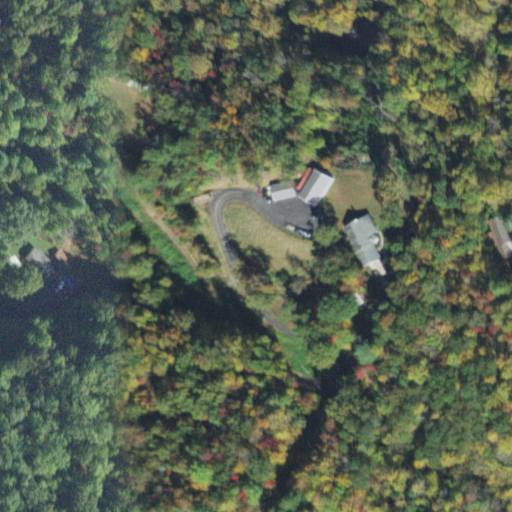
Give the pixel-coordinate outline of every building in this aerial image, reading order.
[(381,21),(357,25),(362,51),(386,46),(381,21)] [(326,180),(308,171),(294,200),(313,208),(326,180)] [(264,188),(269,204),(291,198),(286,182),(264,188)] [(344,223),(364,265),(381,257),(369,234),(378,229),(369,210),(344,223)] [(485,223),(493,248),(510,243),(503,217),(485,223)] [(59,264),(47,276),(26,256),(38,244),(59,264)] [(68,267),(74,276),(67,280),(61,272),(68,267)]
